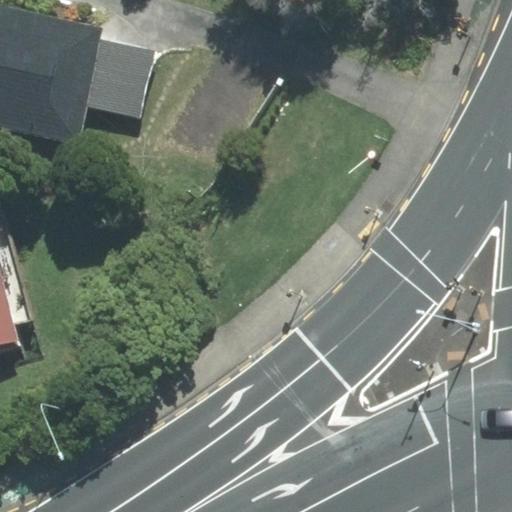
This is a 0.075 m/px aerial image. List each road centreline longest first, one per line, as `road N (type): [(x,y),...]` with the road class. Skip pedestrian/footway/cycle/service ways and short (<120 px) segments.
road 1 (primary): [(179,511),(412,271),(511,128)]
road 2 (primary): [(511,411),(308,511)]
